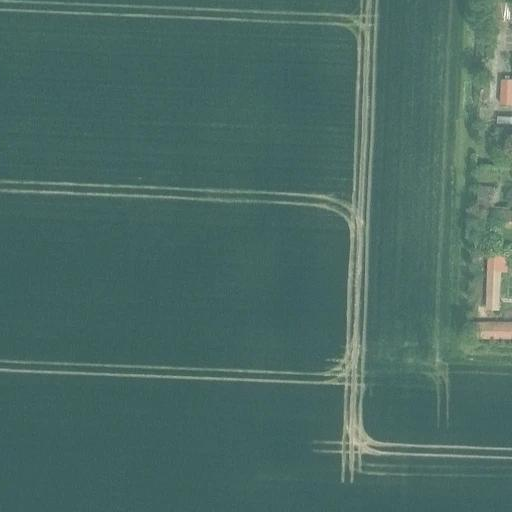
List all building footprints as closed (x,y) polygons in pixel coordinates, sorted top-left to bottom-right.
[(511,79),(502,79),(501,105),(511,105),(511,79)] [(476,186),(475,211),(488,211),(492,211),(493,187),(476,186)] [(488,211),(475,211),(474,229),(511,230),(511,211),(492,211),(488,211)] [(508,256),(485,255),(483,309),(496,309),(498,270),(508,271),(508,256)] [(511,337),(511,319),(472,319),(472,337),(511,337)]
